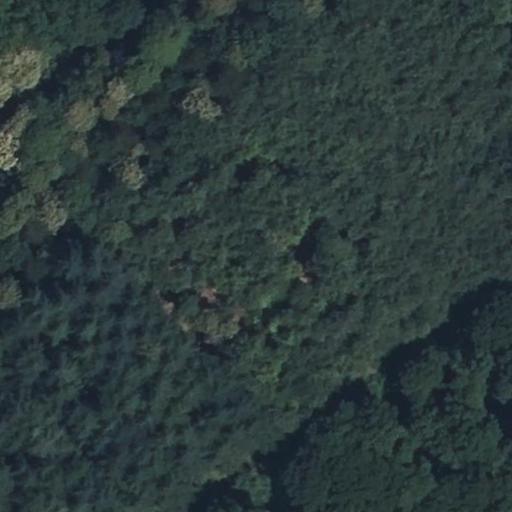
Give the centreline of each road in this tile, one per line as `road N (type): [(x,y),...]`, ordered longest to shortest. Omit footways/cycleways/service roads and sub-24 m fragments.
road 1 (track): [(129,511),(235,452),(364,354),(511,280)]
road 2 (track): [(0,243),(250,0)]
